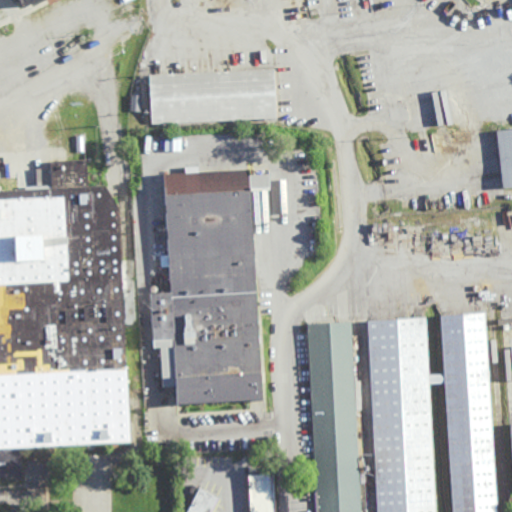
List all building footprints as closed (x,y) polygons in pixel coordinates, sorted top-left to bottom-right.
[(12,0),(16,8),(34,0),(12,0)] [(151,125),(149,76),(275,70),(278,119),(151,125)] [(511,187),(504,188),(498,131),(511,129),(511,187)] [(87,159),(50,160),(51,185),(88,184),(87,159)] [(196,168),(248,165),(248,171),(267,170),(268,185),(249,186),(261,397),(174,402),(173,384),(161,384),(159,345),(151,345),(148,290),(168,289),(167,262),(160,263),(159,253),(167,252),(162,169),(184,168),(183,163),(196,162),(196,168)] [(116,202),(115,191),(131,191),(137,322),(124,323),(129,441),(20,446),(21,478),(0,478),(0,187),(102,183),(116,202)] [(453,511),(441,314),(484,312),(496,511),(453,511)] [(377,511),(368,320),(426,317),(435,511),(377,511)] [(316,511),(307,322),(350,320),(360,511),(316,511)] [(246,511),(245,473),(273,472),(274,511),(246,511)] [(210,511),(187,511),(198,488),(217,497),(210,511)]
